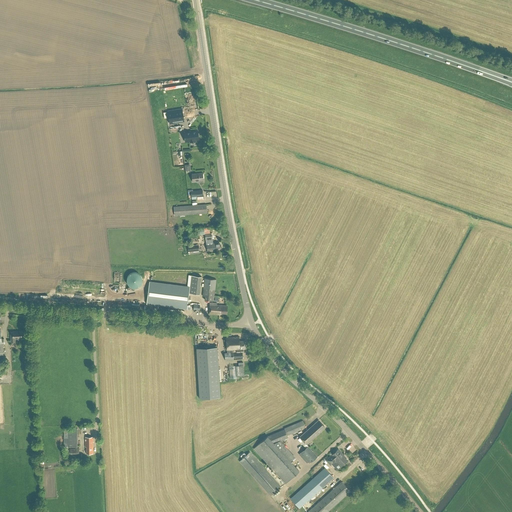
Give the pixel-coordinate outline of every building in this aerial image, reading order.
[(182,108),(168,111),(169,120),(173,120),(173,123),(177,122),(180,122),(183,121),(184,121),(183,118),(182,109),(182,108)] [(185,132),(186,142),(189,141),(190,143),(195,142),(195,141),(198,140),(197,130),(185,132)] [(203,173),(192,174),(192,182),(199,181),(199,183),(203,182),(203,180),(203,173)] [(193,190),(191,191),(192,199),(197,198),(197,199),(203,199),(203,196),(197,196),(203,195),(202,189),(193,190)] [(174,215),(207,212),(206,203),(174,206),(174,215)] [(209,227),(197,228),(197,234),(204,233),(204,238),(205,238),(207,251),(214,250),(214,248),(221,247),(220,241),(213,242),(212,232),(210,232),(209,229),(209,227)] [(194,251),(199,250),(198,245),(188,246),(189,254),(194,254),(194,251)] [(127,279),(126,280),(127,281),(127,282),(127,283),(128,284),(128,285),(129,286),(130,286),(131,287),(132,287),(133,288),(134,288),(135,288),(136,288),(137,287),(138,287),(139,286),(140,286),(141,285),(141,284),(142,283),(142,282),(142,281),(143,280),(142,279),(142,278),(142,277),(141,276),(141,275),(140,274),(139,273),(138,273),(137,272),(136,272),(135,272),(134,272),(133,272),(132,272),(131,273),(130,273),(129,274),(128,275),(128,276),(127,277),(127,278),(127,279)] [(199,294),(201,276),(191,275),(189,293),(199,294)] [(214,300),(216,279),(204,278),(202,296),(205,296),(204,299),(214,300)] [(191,309),(191,306),(187,305),(190,286),(150,281),(147,303),(160,305),(191,309)] [(226,314),(227,305),(220,305),(216,304),(216,303),(209,302),(208,314),(217,315),(217,313),(226,314)] [(11,342),(16,342),(15,337),(22,337),(22,331),(12,331),(10,331),(11,342)] [(236,337),(226,337),(227,350),(228,350),(237,349),(237,348),(239,348),(239,349),(246,349),(245,341),(240,341),(240,336),(236,337)] [(220,397),(217,347),(196,348),(199,398),(220,397)] [(233,366),(223,366),(225,381),(245,380),(244,375),(243,365),(239,365),(237,365),(233,366)] [(306,444),(325,428),(319,420),(300,437),(306,444)] [(300,471),(274,443),(288,438),(287,435),(301,430),(300,428),(304,426),(303,421),(284,429),(268,436),(253,449),(285,484),(300,471)] [(64,447),(78,446),(78,429),(64,429),(64,447)] [(311,463),(318,456),(308,446),(299,454),(307,463),(309,461),(311,463)] [(338,450),(326,460),(330,465),(332,464),(334,467),(338,463),(339,463),(342,466),(347,461),(343,456),(344,455),(341,452),(340,453),(338,450)] [(270,496),(281,486),(250,452),(239,461),(270,496)] [(299,508),(334,478),(325,468),(290,498),(299,508)] [(328,511),(351,492),(342,481),(307,511),(328,511)]
